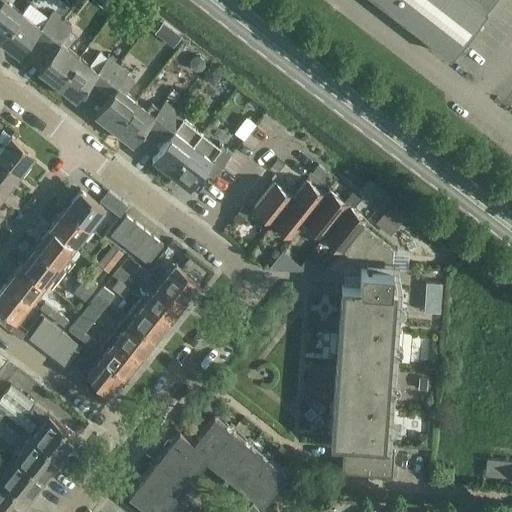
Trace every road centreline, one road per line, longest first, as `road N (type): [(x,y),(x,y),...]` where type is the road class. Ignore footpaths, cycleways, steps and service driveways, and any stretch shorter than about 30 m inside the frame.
road 1 (residential): [(134,440),(240,303),(241,285),(199,240),(77,147)]
road 2 (tertiary): [(511,233),(206,0)]
road 3 (unclassified): [(511,123),(344,0)]
road 4 (residential): [(134,440),(0,335)]
road 5 (residential): [(0,246),(77,147)]
